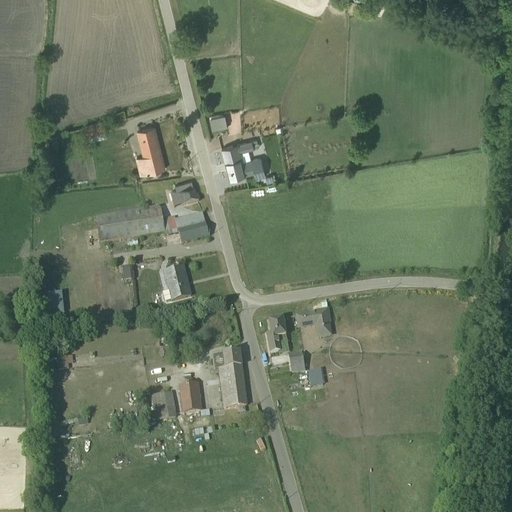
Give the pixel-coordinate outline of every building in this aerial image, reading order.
[(223,113),(208,116),(211,129),(226,125),(223,113)] [(84,125),(89,142),(106,137),(101,120),(84,125)] [(136,131),(142,156),(136,157),(140,174),(165,167),(155,126),(136,131)] [(58,136),(49,136),(49,153),(57,153),(58,136)] [(242,159),(240,151),(259,146),(257,137),(220,146),(228,179),(244,175),(244,173),(254,170),(256,177),(266,175),(261,155),(242,159)] [(199,205),(191,179),(173,184),(174,190),(164,192),(170,213),(199,205)] [(177,239),(180,247),(208,240),(202,217),(175,224),(175,221),(161,223),(159,212),(97,222),(101,247),(163,238),(164,241),(177,239)] [(189,301),(183,272),(162,277),(166,295),(162,296),(164,307),(189,301)] [(53,322),(81,319),(78,294),(42,298),(46,330),(54,329),(53,322)] [(313,317),(296,320),(298,331),(316,329),(318,341),(329,339),(327,326),(329,326),(327,313),(313,315),(313,317)] [(288,357),(281,323),(268,325),(270,337),(266,338),(270,358),(278,356),(278,359),(288,357)] [(247,410),(240,356),(212,359),(214,373),(217,372),(222,413),(247,410)] [(300,358),(289,360),(293,381),(304,378),(300,358)] [(309,372),(310,388),(323,388),(322,372),(309,372)] [(201,415),(198,387),(179,389),(182,417),(201,415)] [(171,396),(150,400),(155,425),(175,421),(171,396)]
